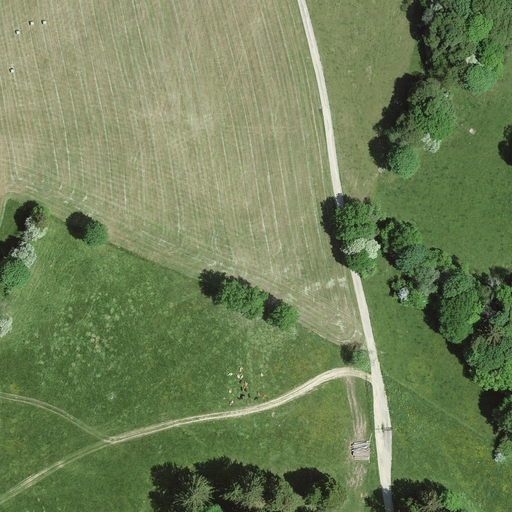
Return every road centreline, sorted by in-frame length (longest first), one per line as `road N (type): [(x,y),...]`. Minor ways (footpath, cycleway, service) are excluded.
road 1 (track): [(384,511),(379,422),(298,0)]
road 2 (track): [(370,369),(340,364),(267,402),(112,436),(0,500)]
